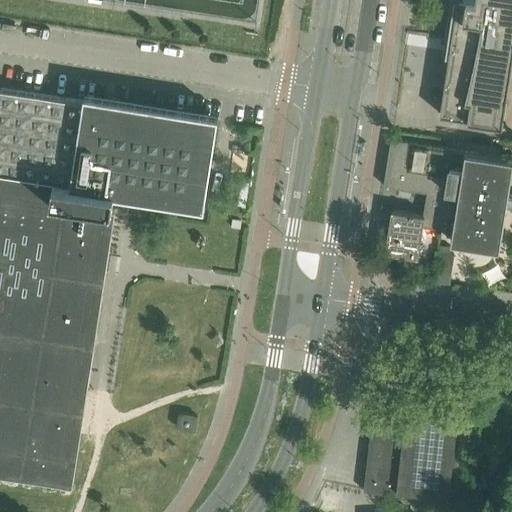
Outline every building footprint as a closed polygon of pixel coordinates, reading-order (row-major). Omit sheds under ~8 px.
[(511,0),(450,0),(443,51),(450,52),(440,114),(503,124),(511,67),(511,0)] [(205,206),(218,122),(219,114),(86,93),(84,101),(0,87),(0,302),(1,302),(0,307),(0,472),(70,484),(116,193),(205,206)] [(501,249),(511,176),(511,157),(391,138),(384,186),(400,188),(400,191),(408,193),(412,193),(412,190),(427,192),(424,214),(427,215),(425,226),(453,231),(451,241),(501,249)] [(392,209),(391,221),(386,252),(420,257),(425,226),(427,215),(424,214),(392,209)] [(452,273),(455,255),(442,253),(440,271),(452,273)] [(375,411),(372,438),(365,489),(364,489),(364,490),(399,494),(399,491),(449,497),(449,495),(447,495),(457,412),(459,412),(459,410),(407,404),(406,414),(374,410),(374,411),(375,411)] [(196,431),(198,417),(180,414),(178,428),(196,431)]
